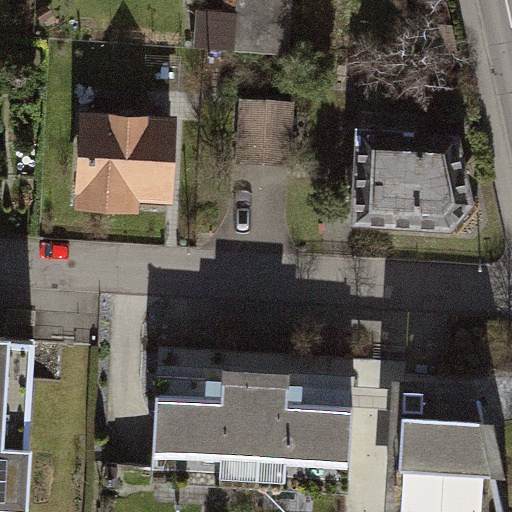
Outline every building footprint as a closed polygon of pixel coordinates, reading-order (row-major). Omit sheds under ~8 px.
[(241,97),(237,161),(294,165),(297,101),(241,97)] [(175,117),(84,112),(79,202),(170,207),(175,117)] [(457,132),(358,125),(352,224),(451,230),(474,202),(457,132)] [(33,336),(0,334),(0,505),(28,507),(33,336)] [(358,373),(158,361),(150,481),(348,491),(355,407),(391,405),(392,386),(358,383),(358,373)] [(391,376),(392,386),(391,405),(388,511),(506,511),(498,469),(506,471),(493,415),(484,415),(478,381),(391,376)]
